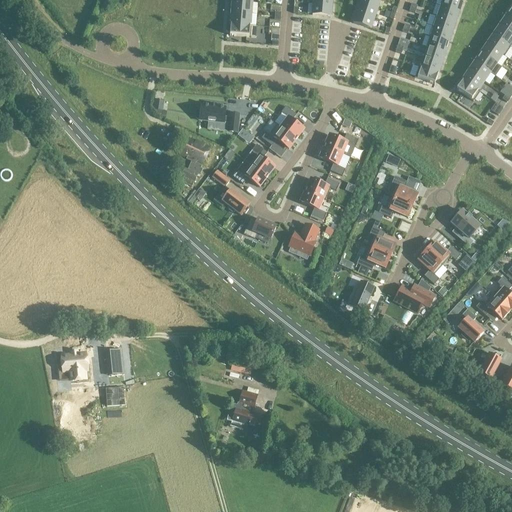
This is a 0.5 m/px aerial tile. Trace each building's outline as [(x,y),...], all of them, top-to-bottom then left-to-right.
[(361,0),(360,3),(377,9),(380,0),(361,0)] [(443,0),(441,8),(459,13),(462,3),(452,0),(443,0)] [(252,4),(232,2),(231,14),(251,15),(252,4)] [(360,3),(356,14),(374,20),(377,9),(360,3)] [(331,18),(331,7),(313,5),(312,16),(331,18)] [(380,12),(391,15),(392,10),(381,7),(380,12)] [(459,13),(441,8),(438,17),(434,16),(455,24),(459,13)] [(254,13),(254,24),(269,24),(269,13),(254,13)] [(231,14),(231,25),(250,27),(251,15),(231,14)] [(374,20),(356,14),(353,24),(370,30),(374,20)] [(455,24),(434,16),(430,27),(452,34),(455,24)] [(511,23),(505,19),(499,28),(511,36),(511,23)] [(257,27),(250,27),(231,25),(230,37),(256,39),(257,27)] [(427,37),(448,44),(452,34),(430,27),(427,37)] [(511,41),(511,36),(499,28),(493,37),(508,47),(509,47),(511,41)] [(427,48),(445,54),(448,44),(427,37),(431,39),(427,48)] [(508,47),(493,37),(487,46),(502,56),(504,58),(511,48),(509,47),(508,47)] [(487,46),(481,55),(496,65),(502,56),(487,46)] [(445,54),(427,48),(424,58),(422,58),(441,65),(445,54)] [(475,63),(490,74),(495,77),(502,68),(496,65),(481,55),(475,63)] [(418,68),(438,75),(441,65),(422,58),(418,68)] [(475,63),(469,72),(484,83),(490,74),(475,63)] [(397,69),(391,67),(388,74),(394,76),(397,69)] [(418,68),(415,79),(434,86),(438,75),(418,68)] [(469,72),(463,81),(478,92),(478,91),(484,83),(469,72)] [(480,93),(478,91),(478,92),(463,81),(456,91),(473,102),(480,93)] [(211,106),(211,107),(201,106),(200,112),(198,111),(196,113),(195,118),(197,120),(199,120),(199,122),(224,124),(230,124),(229,133),(237,134),(239,116),(231,115),(230,119),(224,118),(225,108),(216,107),(211,106)] [(295,115),(285,108),(281,113),(288,119),(281,129),(296,141),(304,131),(291,121),(295,115)] [(345,121),(342,126),(349,129),(352,124),(345,121)] [(289,151),(296,141),(281,129),(273,139),(266,133),(262,139),(272,146),(276,141),(289,151)] [(347,137),(344,143),(330,137),(325,148),(342,156),(347,144),(356,148),(359,142),(347,137)] [(187,159),(202,166),(210,150),(187,139),(179,156),(187,159)] [(511,142),(509,140),(502,148),(510,155),(511,153),(511,142)] [(252,167),(267,179),(274,169),(262,159),(266,154),(256,146),(252,151),(259,157),(252,167)] [(462,156),(466,150),(460,146),(456,152),(462,156)] [(278,161),(285,159),(282,148),(275,149),(278,161)] [(337,167),(342,156),(325,148),(320,159),(334,166),(331,172),(343,177),(346,171),(337,167)] [(445,161),(453,165),(457,159),(448,155),(445,161)] [(259,189),(267,179),(252,167),(244,177),(237,171),(232,177),(242,185),(247,179),(259,189)] [(225,188),(230,182),(217,172),(212,179),(225,188)] [(395,186),(390,198),(412,207),(417,196),(404,190),(407,183),(395,178),(392,185),(395,186)] [(511,186),(497,178),(490,190),(511,202),(511,186)] [(328,181),(325,187),(311,181),(306,192),(323,200),(328,188),(337,192),(340,186),(328,181)] [(250,206),(231,191),(222,203),(229,208),(228,210),(233,214),(235,212),(241,217),(243,214),(245,216),(249,210),(247,208),(250,206)] [(318,211),(323,200),(306,192),(301,204),(315,210),(312,216),(324,221),(327,215),(318,211)] [(412,207),(390,198),(385,209),(382,207),(379,214),(391,220),(394,213),(408,219),(412,207)] [(468,248),(473,243),(469,240),(480,228),(462,212),(451,225),(460,233),(456,237),(468,248)] [(276,228),(258,220),(255,226),(249,223),(244,235),(255,240),(257,234),(271,240),(276,228)] [(303,234),(302,237),(295,234),(289,248),(290,249),(288,253),(295,256),(297,252),(310,257),(316,243),(314,242),(319,231),(305,225),(302,233),(303,234)] [(368,248),(390,258),(395,247),(382,241),(385,234),(373,229),(369,236),(373,237),(368,248)] [(453,238),(443,230),(438,236),(447,244),(453,238)] [(272,248),(279,252),(284,243),(278,239),(272,248)] [(435,243),(426,252),(442,267),(451,258),(455,262),(461,256),(451,247),(446,253),(435,243)] [(385,270),(390,258),(368,248),(363,260),(359,258),(356,265),(369,271),(372,264),(385,270)] [(434,276),(442,267),(426,252),(418,261),(429,271),(424,277),(434,286),(439,280),(434,276)] [(479,258),(475,254),(471,259),(474,263),(479,258)] [(474,263),(468,257),(465,261),(471,267),(474,263)] [(492,296),(510,312),(511,309),(511,297),(507,293),(511,287),(502,278),(497,284),(500,287),(492,296)] [(417,287),(428,293),(430,288),(421,280),(417,287)] [(361,282),(351,304),(360,307),(359,310),(364,312),(375,288),(361,282)] [(483,288),(477,284),(469,293),(473,296),(475,297),(483,288)] [(402,287),(394,303),(417,315),(422,306),(429,309),(435,297),(414,286),(411,292),(402,287)] [(442,288),(438,293),(442,297),(447,292),(442,288)] [(510,312),(492,296),(484,305),(481,302),(476,308),(486,317),(491,312),(502,321),(510,312)] [(458,315),(464,308),(459,304),(453,311),(458,315)] [(483,334),(472,323),(476,319),(467,311),(459,320),(463,324),(458,329),(464,334),(461,336),(467,341),(469,339),(474,343),(483,334)] [(391,319),(387,326),(393,328),(396,322),(391,319)] [(122,351),(106,352),(108,372),(124,370),(122,351)] [(84,371),(87,371),(86,355),(62,357),(63,367),(58,367),(58,374),(70,373),(70,381),(85,380),(84,371)] [(482,382),(493,388),(499,378),(493,375),(500,362),(489,355),(486,361),(483,360),(479,366),(482,368),(479,374),(485,377),(482,382)] [(254,364),(242,360),(238,373),(250,377),(254,364)] [(504,381),(499,378),(493,388),(504,394),(507,389),(511,392),(511,367),(511,368),(504,381)] [(263,431),(261,430),(265,418),(253,415),(258,396),(242,392),(238,404),(237,406),(232,404),(227,422),(232,423),(230,428),(261,437),(263,431)]
